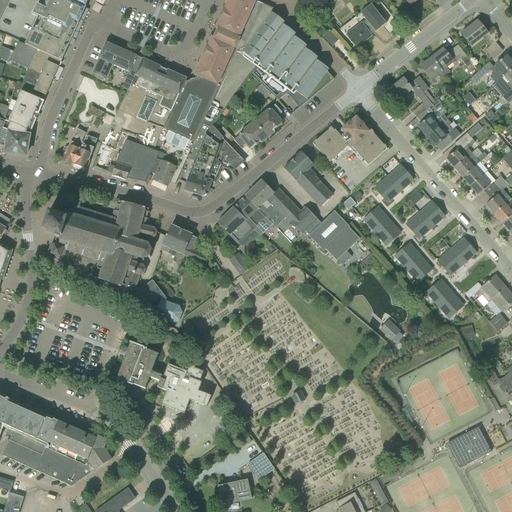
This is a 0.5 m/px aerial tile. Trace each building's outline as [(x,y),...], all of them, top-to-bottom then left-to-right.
[(38,17),(25,45),(62,62),(85,7),(69,0),(45,0),(43,7),(37,5),(33,15),(38,17)] [(151,174),(152,170),(164,143),(165,140),(169,132),(188,141),(193,143),(201,124),(213,129),(214,128),(213,127),(214,125),(251,74),(278,101),(293,89),(303,97),(308,102),(334,80),(327,72),(329,70),(316,60),(318,58),(305,48),(307,46),(294,36),(295,34),(283,25),(284,22),(272,13),(273,10),(273,9),(252,0),(228,0),(224,10),(223,9),(219,19),(220,20),(215,29),(218,30),(217,31),(217,32),(215,37),(214,37),(214,38),(212,37),(207,47),(207,46),(202,56),(203,57),(194,75),(195,76),(194,76),(195,76),(194,78),(193,79),(192,79),(190,80),(189,80),(187,79),(143,59),(142,60),(138,70),(132,82),(129,91),(101,145),(92,169),(94,170),(112,176),(112,177),(126,182),(126,180),(145,185),(145,186),(147,186),(151,176),(150,175),(150,174),(151,174)] [(344,37),(348,34),(354,41),(351,43),(356,49),(373,36),(370,34),(374,31),(376,33),(387,24),(374,8),(381,3),(378,0),(366,0),(370,5),(360,13),(338,31),(344,37)] [(462,34),(471,46),(487,34),(478,22),(462,34)] [(321,39),(322,37),(327,32),(318,24),(313,29),(321,39)] [(62,62),(25,45),(4,36),(0,51),(0,58),(16,65),(27,69),(28,68),(53,79),(59,68),(62,62)] [(503,52),(495,42),(495,43),(485,51),(493,60),(503,52)] [(123,70),(129,73),(136,58),(137,56),(106,43),(98,59),(99,59),(92,74),(106,81),(107,80),(108,80),(110,79),(111,78),(111,77),(111,75),(109,74),(113,66),(123,70)] [(437,53),(431,58),(446,76),(450,73),(447,68),(454,63),(455,65),(461,60),(467,68),(472,64),(464,54),(458,46),(447,54),(444,50),(438,54),(437,53)] [(500,81),(511,70),(511,62),(507,57),(507,56),(495,66),(494,68),(489,63),(478,72),(476,75),(471,78),(476,83),(491,70),(494,75),(491,78),(496,84),(498,82),(500,81)] [(122,88),(129,91),(132,82),(138,70),(142,60),(136,58),(129,73),(122,88)] [(432,82),(439,77),(441,80),(446,76),(431,58),(425,63),(426,64),(420,68),(429,79),(432,82)] [(28,68),(27,69),(25,77),(31,80),(38,84),(35,91),(32,89),(24,85),(21,91),(30,95),(43,101),(46,96),(46,95),(49,88),(50,88),(53,79),(28,68)] [(507,102),(509,104),(511,101),(511,89),(511,88),(511,70),(500,81),(498,82),(507,93),(502,97),(506,102),(507,102)] [(423,93),(428,89),(419,77),(414,81),(423,93)] [(418,97),(423,93),(414,81),(409,85),(404,79),(391,89),(396,95),(397,95),(400,99),(399,99),(400,100),(412,90),(417,98),(418,97)] [(256,90),(257,91),(266,100),(271,95),(261,85),(256,90)] [(8,122),(11,123),(28,131),(31,132),(44,102),(43,101),(30,95),(21,91),(15,107),(8,122)] [(303,97),(297,102),(302,107),(308,102),(303,97)] [(412,113),(417,118),(432,105),(428,100),(423,104),(412,113)] [(441,104),(438,100),(436,102),(432,105),(417,118),(422,124),(418,127),(427,137),(447,119),(443,115),(439,119),(434,113),(442,107),(442,104),(441,104)] [(282,113),(275,105),(255,122),(268,138),(275,132),(274,131),(282,124),(277,117),(282,113)] [(88,114),(94,117),(97,110),(92,107),(88,114)] [(101,120),(105,113),(97,110),(94,117),(101,120)] [(491,111),(486,115),(489,119),(494,115),(491,111)] [(466,119),(472,125),(477,120),(471,114),(466,119)] [(332,127),(313,144),(329,163),(349,146),(351,147),(368,166),(387,150),(370,130),(368,132),(356,118),(338,134),(332,127)] [(494,118),(490,121),(494,126),(498,122),(494,118)] [(451,124),(447,119),(427,137),(435,147),(436,147),(441,152),(454,141),(449,135),(453,132),(448,126),(451,124)] [(26,136),(28,131),(11,123),(8,122),(5,121),(3,129),(8,130),(10,131),(10,133),(9,133),(5,153),(26,157),(29,136),(26,136)] [(234,139),(241,148),(246,144),(251,150),(260,143),(260,144),(268,138),(255,122),(234,139)] [(477,123),(466,131),(471,137),(482,129),(477,123)] [(189,158),(196,162),(199,154),(202,145),(210,134),(213,129),(201,124),(193,143),(188,141),(185,149),(165,140),(164,143),(152,170),(151,174),(155,176),(153,181),(168,187),(170,182),(175,185),(191,149),(193,150),(189,158)] [(196,162),(187,182),(184,191),(203,198),(204,198),(204,197),(206,196),(207,196),(212,182),(215,183),(222,167),(228,170),(242,158),(228,141),(220,131),(218,133),(214,128),(213,129),(210,134),(202,145),(199,154),(196,162)] [(220,131),(228,141),(232,137),(224,128),(220,131)] [(72,167),(82,143),(85,134),(78,130),(69,148),(67,148),(64,148),(63,152),(63,154),(65,155),(62,161),(63,162),(62,162),(63,164),(66,166),(68,165),(72,167)] [(458,150),(446,160),(454,168),(466,158),(471,153),(467,149),(475,143),(467,134),(454,145),(458,150)] [(86,169),(87,167),(97,140),(87,137),(84,144),(82,143),(72,167),(73,166),(73,165),(86,169)] [(471,153),(466,158),(454,168),(462,178),(474,168),(487,156),(484,153),(482,154),(477,149),(472,154),(471,153)] [(511,151),(502,159),(511,171),(511,151)] [(308,171),(314,166),(301,152),(284,169),(296,182),(297,182),(321,207),(333,196),(308,171)] [(462,178),(470,187),(488,171),(483,166),(490,160),(489,159),(487,156),(474,168),(462,178)] [(388,178),(400,192),(413,181),(401,167),(388,178)] [(495,181),(488,171),(470,187),(478,196),(492,184),(496,188),(504,181),(501,177),(495,181)] [(400,192),(388,178),(375,189),(387,203),(400,192)] [(268,187),(262,181),(245,197),(266,218),(266,219),(276,210),(290,224),(291,223),(302,235),(305,232),(309,236),(324,252),(325,250),(336,262),(348,251),(347,250),(353,246),(360,240),(349,228),(334,212),(321,224),(306,208),(300,213),(278,190),(277,191),(271,184),(268,187)] [(500,193),(486,205),(494,215),(511,200),(503,190),(508,186),(504,181),(496,188),(500,193)] [(352,196),(357,202),(360,199),(355,193),(352,196)] [(121,295),(124,296),(131,298),(134,299),(134,300),(151,306),(150,310),(133,304),(141,307),(140,310),(149,313),(148,314),(155,317),(155,318),(156,318),(173,324),(180,321),(183,313),(180,307),(166,301),(167,299),(153,281),(150,279),(150,280),(151,280),(147,286),(145,292),(138,289),(138,290),(135,289),(136,287),(136,284),(137,283),(138,284),(138,283),(137,282),(138,282),(138,280),(139,277),(141,277),(141,275),(143,274),(144,275),(145,274),(144,273),(145,271),(146,271),(146,270),(145,270),(143,267),(144,266),(144,265),(143,266),(140,265),(136,264),(138,258),(143,260),(143,262),(144,262),(144,259),(149,257),(150,258),(151,257),(149,256),(151,251),(153,251),(153,249),(151,250),(148,245),(150,243),(149,242),(147,244),(143,243),(144,237),(151,239),(151,240),(153,240),(152,238),(155,237),(156,238),(157,237),(155,236),(156,233),(157,233),(157,232),(156,232),(154,230),(155,229),(154,228),(154,229),(151,228),(149,228),(147,227),(147,226),(146,226),(146,227),(144,227),(146,220),(149,220),(149,219),(146,218),(147,214),(148,213),(150,214),(151,212),(148,212),(148,209),(145,208),(145,207),(144,207),(144,208),(138,207),(138,205),(137,205),(137,206),(131,205),(131,203),(130,203),(129,204),(126,203),(124,201),(116,199),(115,205),(118,206),(117,211),(114,210),(114,212),(114,213),(112,219),(111,218),(112,218),(110,217),(110,218),(103,216),(103,215),(102,215),(95,213),(94,212),(94,213),(87,211),(87,210),(86,210),(79,208),(81,200),(78,199),(79,196),(69,194),(68,197),(66,196),(63,206),(66,206),(65,209),(64,213),(63,216),(49,212),(47,218),(47,219),(48,219),(47,224),(46,224),(46,225),(46,224),(45,224),(43,231),(54,235),(54,236),(55,238),(56,238),(54,245),(51,244),(48,253),(51,254),(50,257),(59,261),(60,258),(63,259),(66,251),(73,253),(74,254),(74,253),(81,255),(81,256),(82,256),(89,258),(90,259),(90,258),(97,260),(97,261),(98,261),(100,261),(97,268),(96,267),(96,269),(99,270),(97,275),(93,273),(91,279),(99,282),(100,280),(105,282),(105,283),(106,284),(107,283),(112,285),(112,286),(113,287),(114,285),(117,287),(120,288),(119,290),(118,293),(118,294),(121,295)] [(266,218),(245,197),(233,208),(246,221),(245,222),(251,227),(254,230),(261,236),(264,233),(264,234),(273,226),(266,219),(266,218)] [(410,201),(414,206),(418,202),(414,197),(410,201)] [(348,211),(350,210),(356,205),(350,198),(343,205),(345,207),(348,211)] [(502,224),(511,214),(511,200),(494,215),(502,224)] [(4,201),(0,209),(9,213),(12,205),(4,201)] [(444,217),(441,214),(432,203),(423,212),(419,214),(431,228),(444,217)] [(217,224),(238,245),(254,230),(251,227),(245,222),(246,221),(233,208),(217,224)] [(389,221),(378,208),(374,211),(369,216),(364,220),(375,233),(389,221)] [(410,230),(416,236),(419,239),(431,228),(419,214),(416,217),(407,226),(410,230)] [(511,214),(502,224),(510,233),(511,231),(511,214)] [(386,246),(400,234),(389,221),(375,233),(386,246)] [(192,236),(171,226),(166,237),(162,246),(160,250),(161,250),(160,251),(161,251),(175,257),(177,253),(203,265),(206,257),(194,251),(199,240),(192,236)] [(451,251),(463,265),(476,254),(464,240),(451,251)] [(13,251),(0,242),(0,283),(1,280),(3,280),(13,251)] [(406,270),(420,258),(409,244),(395,257),(406,269),(406,270)] [(463,265),(451,251),(448,253),(438,262),(447,272),(450,276),(463,265)] [(248,269),(244,263),(238,255),(229,261),(239,275),(248,269)] [(417,282),(431,270),(420,258),(406,270),(406,269),(403,273),(405,275),(408,272),(417,282)] [(495,276),(482,288),(478,284),(465,295),(469,300),(476,294),(479,298),(482,296),(488,303),(492,300),(506,288),(495,276)] [(427,293),(438,306),(452,294),(441,281),(427,293)] [(502,312),(511,303),(511,295),(506,288),(492,300),(502,312)] [(425,297),(420,292),(415,297),(419,302),(425,297)] [(463,307),(452,294),(438,306),(449,319),(463,307)] [(489,322),(493,327),(503,319),(499,314),(489,322)] [(497,332),(507,323),(503,319),(493,327),(497,332)] [(393,326),(384,335),(392,342),(401,333),(393,326)] [(464,340),(472,338),(470,330),(462,332),(463,334),(464,340)] [(163,343),(175,350),(179,343),(168,336),(163,343)] [(153,369),(154,366),(157,358),(158,355),(146,351),(147,349),(130,342),(129,344),(131,344),(130,345),(131,345),(128,353),(126,352),(126,353),(129,354),(127,359),(124,358),(124,359),(126,359),(119,378),(118,378),(118,379),(116,378),(116,380),(133,386),(134,384),(145,389),(149,378),(159,382),(157,388),(167,392),(162,405),(185,414),(190,401),(207,407),(211,397),(198,392),(202,383),(200,382),(204,372),(195,369),(197,363),(185,358),(181,370),(168,365),(164,377),(156,373),(157,370),(153,369)] [(511,400),(511,377),(508,374),(499,382),(493,371),(500,364),(495,359),(484,368),(493,387),(497,385),(499,388),(511,401),(511,400)] [(305,402),(300,392),(292,396),(296,406),(305,402)] [(9,428),(6,433),(6,435),(11,437),(4,454),(3,456),(36,471),(71,487),(95,471),(112,460),(104,449),(108,440),(98,436),(98,437),(101,438),(100,440),(87,435),(88,433),(84,430),(83,433),(77,430),(39,413),(15,402),(0,395),(0,430),(1,429),(1,428),(0,427),(0,423),(4,425),(5,425),(9,428)] [(500,409),(493,398),(488,401),(495,412),(500,409)] [(243,432),(238,426),(229,433),(233,439),(243,432)] [(449,450),(449,451),(459,469),(491,453),(478,428),(446,444),(449,450)] [(244,446),(251,442),(248,437),(241,442),(244,446)] [(425,443),(418,446),(424,460),(431,457),(425,443)] [(259,480),(264,476),(262,473),(272,467),(263,454),(248,464),(259,480)] [(377,497),(383,494),(376,480),(370,483),(377,497)] [(218,487),(222,503),(251,497),(249,489),(247,481),(228,485),(228,484),(218,487)] [(135,499),(128,489),(128,490),(96,511),(95,511),(118,511),(135,499)] [(364,511),(355,493),(336,503),(340,511),(364,511)] [(23,498),(10,494),(4,511),(0,510),(0,511),(19,511),(24,497),(23,498)]
